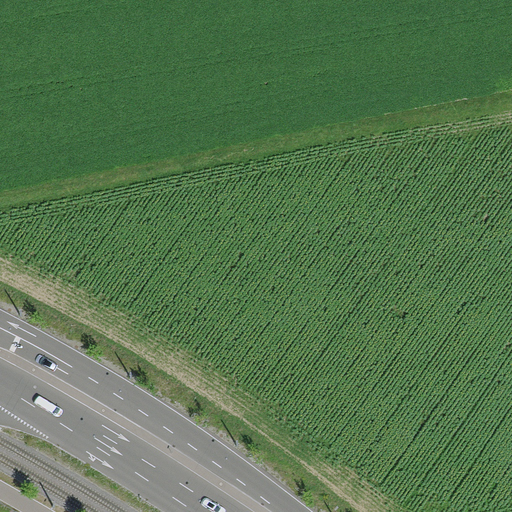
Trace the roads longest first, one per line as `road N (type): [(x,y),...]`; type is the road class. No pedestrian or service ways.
road 1 (unclassified): [(290,511),(212,453),(0,329)]
road 2 (unclassified): [(0,379),(207,511)]
